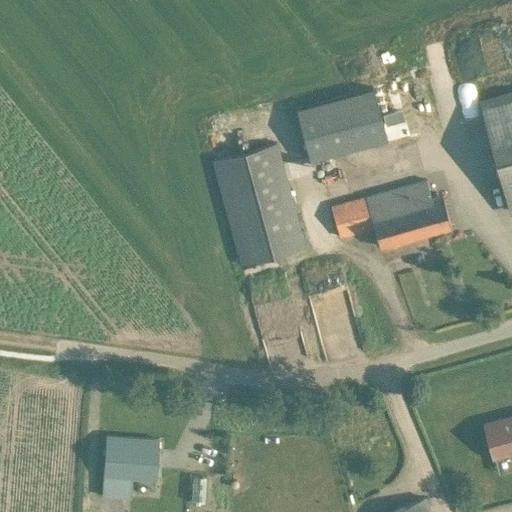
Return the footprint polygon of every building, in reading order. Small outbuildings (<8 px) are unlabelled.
[(497,26),(469,35),(481,71),(509,62),(497,26)] [(373,86),(296,107),(310,159),(387,138),(373,86)] [(511,92),(479,102),(480,103),(509,210),(511,209),(511,92)] [(383,114),(386,125),(401,121),(398,109),(383,114)] [(236,243),(241,262),(304,246),(299,226),(276,141),(212,159),(236,243)] [(385,191),(366,196),(374,226),(380,246),(398,241),(451,226),(446,207),(442,193),(431,196),(426,179),(385,191)] [(366,196),(331,205),(334,216),(340,236),(374,226),(366,196)] [(511,415),(484,423),(489,442),(493,456),(511,450),(511,415)] [(102,495),(123,497),(124,476),(155,478),(158,439),(106,435),(102,495)] [(219,472),(219,482),(230,482),(230,472),(219,472)] [(430,511),(425,497),(387,511),(430,511)]
